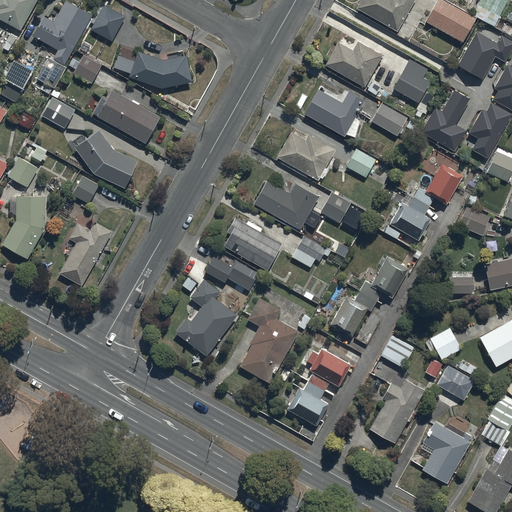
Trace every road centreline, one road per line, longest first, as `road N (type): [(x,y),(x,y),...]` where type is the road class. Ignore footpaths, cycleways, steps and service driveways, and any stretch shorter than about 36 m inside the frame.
road 1 (residential): [(267,52),(96,355)]
road 2 (secondary): [(96,355),(374,511)]
road 3 (secondary): [(297,511),(77,388)]
